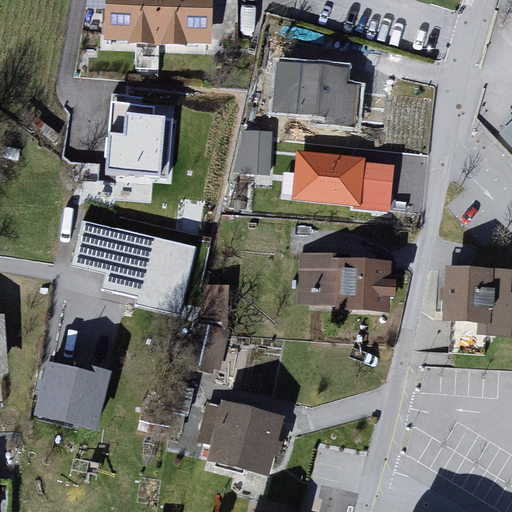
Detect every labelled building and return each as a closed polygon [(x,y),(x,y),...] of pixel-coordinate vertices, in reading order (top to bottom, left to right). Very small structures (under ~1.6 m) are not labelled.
[(99,0),(98,39),(152,41),(153,0),(99,0)] [(208,0),(153,0),(152,41),(207,43),(208,0)] [(348,74),(298,69),(293,120),(344,125),(348,74)] [(109,182),(169,183),(171,98),(111,97),(109,182)] [(511,124),(503,134),(511,143),(511,124)] [(269,135),(244,133),(242,169),(266,170),(269,135)] [(387,163),(303,156),(299,201),(383,209),(387,163)] [(84,224),(75,262),(107,270),(103,286),(137,294),(136,301),(177,311),(192,249),(84,224)] [(387,263),(296,259),(294,305),(386,309),(387,263)] [(508,269),(444,267),(443,322),(478,323),(477,336),(506,337),(508,269)] [(226,286),(204,285),(202,320),(224,321),(226,286)] [(225,332),(199,325),(188,369),(213,376),(225,332)] [(105,383),(53,371),(42,418),(94,430),(105,383)] [(265,471),(278,419),(229,407),(216,459),(265,471)]
